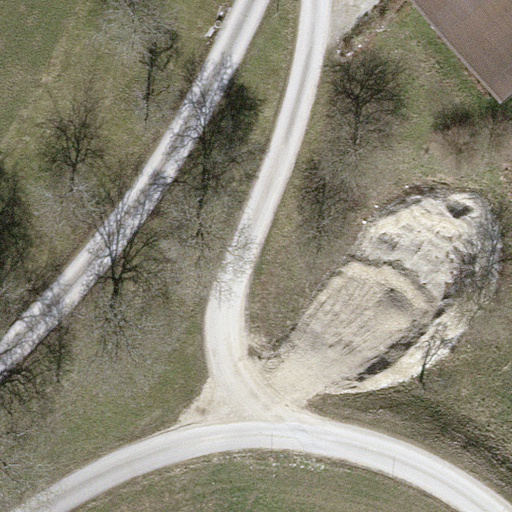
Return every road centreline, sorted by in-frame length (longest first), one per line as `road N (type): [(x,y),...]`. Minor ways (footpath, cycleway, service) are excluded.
road 1 (track): [(315,0),(246,256),(237,322),(258,396),(330,425)]
road 2 (track): [(266,0),(157,178),(71,285),(0,344)]
road 3 (unclassified): [(130,511),(260,437),(330,425),(403,436),(468,458),(511,486)]
